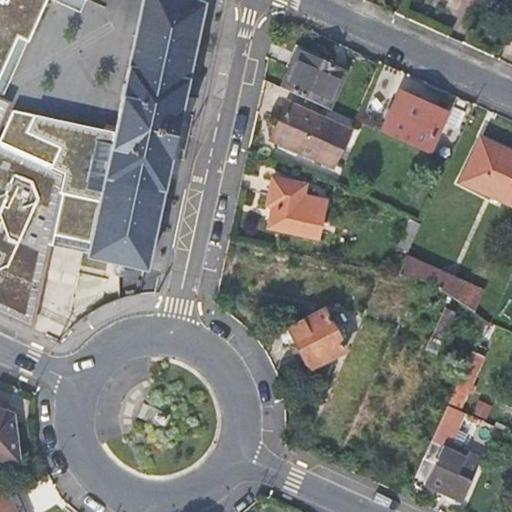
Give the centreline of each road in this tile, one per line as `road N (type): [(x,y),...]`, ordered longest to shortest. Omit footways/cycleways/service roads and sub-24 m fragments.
road 1 (residential): [(179,336),(251,0)]
road 2 (residential): [(301,0),(511,94)]
road 3 (residential): [(82,383),(78,442),(114,490),(141,501)]
road 4 (residential): [(236,452),(240,395),(227,368),(179,336)]
road 5 (residential): [(236,452),(368,511)]
